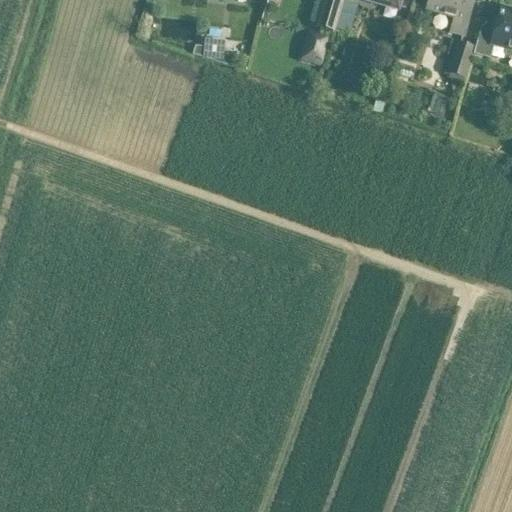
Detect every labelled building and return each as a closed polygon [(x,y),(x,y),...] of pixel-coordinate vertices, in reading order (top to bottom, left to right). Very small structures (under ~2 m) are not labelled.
[(334,33),(335,30),(343,2),(338,0),(326,0),(318,28),(323,30),(321,35),(333,38),(334,33)] [(398,10),(401,0),(360,0),(384,7),(398,10)] [(464,37),(472,12),(475,0),(430,0),(427,12),(455,21),(451,34),(464,37)] [(343,2),(335,30),(351,34),(359,6),(343,2)] [(511,12),(503,10),(496,33),(482,28),(476,48),(474,55),(490,60),(492,48),(508,52),(506,57),(511,57),(511,12)] [(322,68),(329,40),(306,34),(299,62),(322,68)] [(474,55),(476,48),(458,43),(448,75),(450,75),(449,80),(463,83),(464,80),(467,80),(474,55)] [(204,60),(205,49),(195,48),(193,57),(204,60)] [(236,70),(237,54),(223,52),(222,66),(236,70)]
